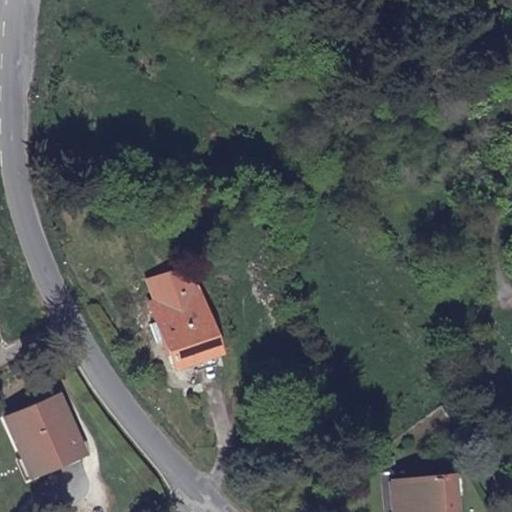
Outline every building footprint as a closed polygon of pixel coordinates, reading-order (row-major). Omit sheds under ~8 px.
[(151,302),(186,289),(178,267),(143,281),(151,302)] [(189,288),(186,289),(151,302),(148,303),(154,321),(161,340),(170,365),(187,359),(212,350),(189,288)] [(161,340),(154,321),(147,323),(154,342),(161,340)] [(216,361),(212,350),(187,359),(191,370),(216,361)] [(66,456),(77,451),(54,395),(5,418),(22,457),(31,452),(38,467),(66,456)] [(22,457),(30,476),(67,460),(66,456),(38,467),(31,452),(22,457)] [(391,511),(447,511),(443,476),(388,481),(391,511)]
